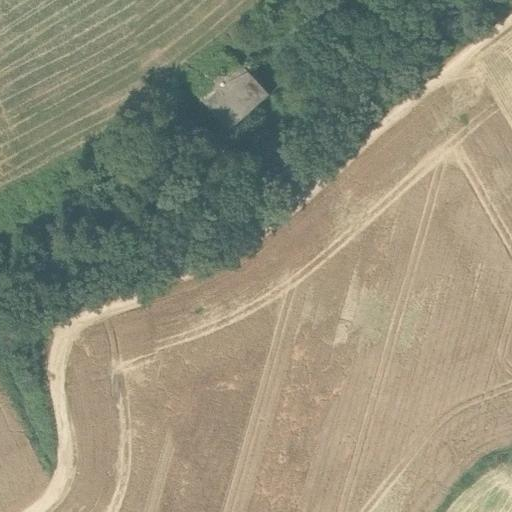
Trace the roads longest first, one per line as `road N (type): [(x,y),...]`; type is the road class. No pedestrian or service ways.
road 1 (track): [(34,313),(237,244),(296,203),(511,15)]
road 2 (track): [(0,505),(25,492),(49,441),(26,339),(34,313)]
